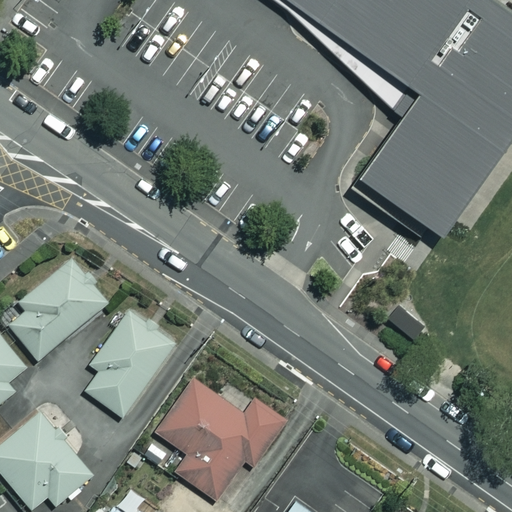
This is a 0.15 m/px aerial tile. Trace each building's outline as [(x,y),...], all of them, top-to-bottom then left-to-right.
[(511,152),(511,8),(506,4),(499,0),(279,0),(294,11),(401,114),(405,118),(409,121),(368,179),(433,225),(440,229),(446,234),(451,238),(457,229),(461,225),(511,152)] [(75,260),(21,304),(26,310),(11,322),(41,359),(110,302),(75,260)] [(177,344),(133,310),(94,361),(103,368),(88,387),(123,415),(177,344)] [(29,369),(0,330),(0,407),(19,393),(11,383),(29,369)] [(511,358),(483,337),(469,356),(511,386),(511,358)] [(242,412),(194,375),(153,428),(185,452),(172,469),(212,499),(243,459),(250,465),(285,419),(255,396),(242,412)] [(95,474),(41,413),(0,448),(0,468),(36,509),(51,496),(60,506),(95,474)] [(311,511),(291,497),(279,511),(311,511)]
